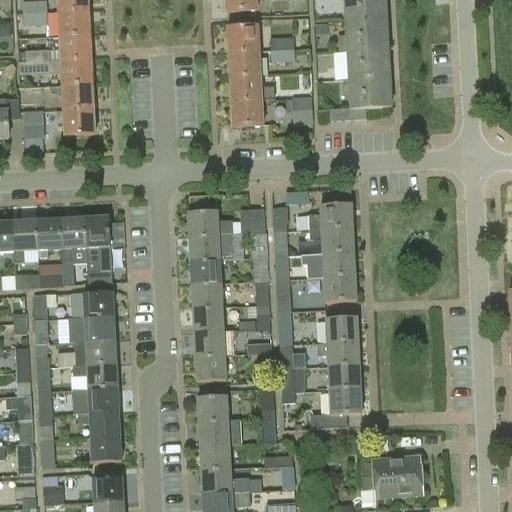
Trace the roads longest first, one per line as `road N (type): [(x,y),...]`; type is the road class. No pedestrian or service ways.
road 1 (residential): [(486,511),(470,161)]
road 2 (residential): [(155,511),(147,387),(168,373),(160,176)]
road 3 (residential): [(160,176),(470,161)]
road 4 (residential): [(470,161),(461,0)]
road 5 (residential): [(0,184),(160,176)]
